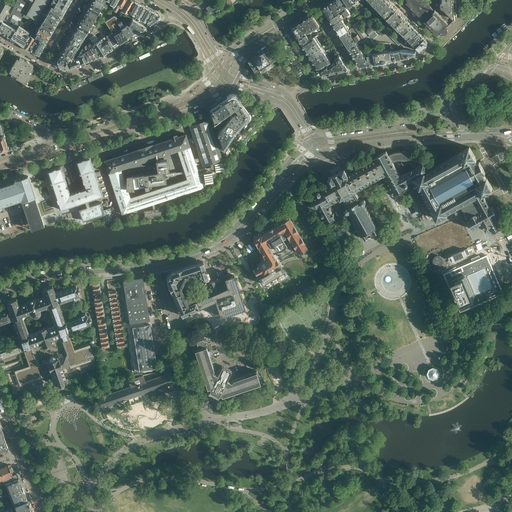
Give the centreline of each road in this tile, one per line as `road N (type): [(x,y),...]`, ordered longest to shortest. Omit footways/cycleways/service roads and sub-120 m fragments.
road 1 (primary): [(314,140),(209,245),(154,263),(40,272),(0,289)]
road 2 (primary): [(0,295),(56,274),(155,266),(212,249),(314,152)]
road 3 (residential): [(395,0),(435,42),(403,63),(313,81),(277,29)]
road 4 (tertiary): [(51,156),(195,108),(226,84)]
road 5 (tertiary): [(216,75),(188,97),(47,144)]
road 6 (residential): [(43,63),(68,75),(108,58),(177,9)]
road 7 (primary): [(314,152),(467,135)]
road 8 (primary): [(454,97),(415,121),(314,140)]
